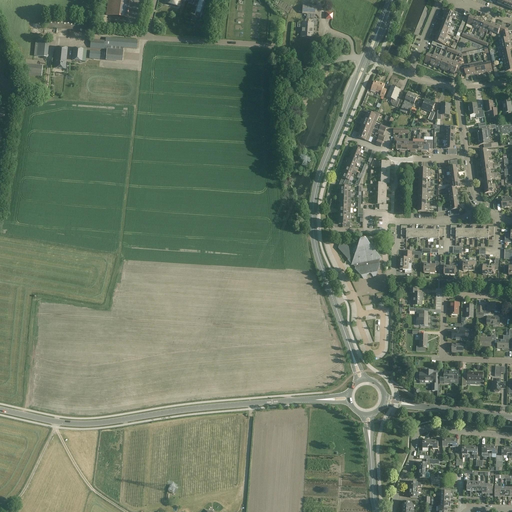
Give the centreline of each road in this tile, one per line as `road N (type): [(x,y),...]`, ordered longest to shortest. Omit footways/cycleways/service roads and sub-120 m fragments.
road 1 (unclassified): [(271,402),(70,424),(0,409)]
road 2 (tertiary): [(352,93),(312,214),(314,247),(351,353)]
road 3 (residential): [(511,362),(442,356),(443,294),(502,295),(511,301),(511,322)]
road 4 (residential): [(391,511),(421,430),(511,435)]
road 5 (residential): [(142,36),(264,44),(306,74)]
road 6 (residential): [(396,160),(348,142),(330,187),(335,230)]
